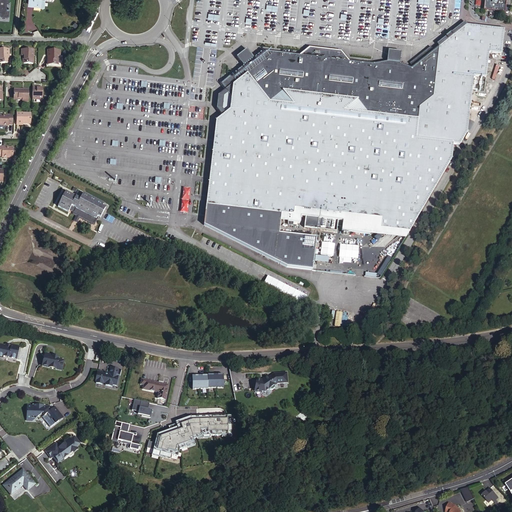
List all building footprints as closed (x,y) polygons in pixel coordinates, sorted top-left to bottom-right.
[(0,0),(0,10),(1,10),(0,15),(8,16),(8,11),(8,0),(0,0)] [(485,0),(485,3),(484,10),(502,12),(505,12),(506,6),(506,0),(485,0)] [(451,32),(453,35),(467,24),(465,21),(451,32)] [(466,132),(469,112),(474,75),(484,76),(488,52),(501,53),(504,29),(467,24),(453,35),(451,32),(449,34),(446,36),(448,38),(439,45),(437,47),(407,71),(400,64),(399,62),(386,61),(384,61),(376,67),(373,63),(349,60),(342,52),(306,48),(298,54),(261,50),(261,54),(260,56),(254,56),(252,57),(242,65),(240,67),(240,73),(234,72),(220,84),(225,90),(231,98),(230,104),(229,110),(220,117),(215,121),(205,206),(279,214),(287,215),(286,222),(299,223),(299,217),(301,206),(306,207),(306,210),(318,211),(317,219),(330,220),(331,213),(380,219),(379,228),(386,229),(389,232),(392,230),(395,233),(398,231),(401,234),(404,231),(408,232),(418,215),(450,161),(452,144),(459,144),(466,132)] [(437,43),(439,45),(448,38),(446,36),(437,43)] [(409,61),(409,69),(437,47),(429,45),(409,61)] [(33,64),(33,56),(32,56),(32,49),(21,49),(21,56),(23,56),(23,64),(33,64)] [(241,53),(235,57),(242,65),(252,57),(246,49),(241,53)] [(387,50),(386,61),(399,62),(400,52),(394,51),(387,50)] [(48,58),(48,66),(57,66),(57,58),(59,58),(59,52),(48,52),(48,58)] [(31,86),(31,100),(41,100),(41,88),(39,88),(39,87),(31,86)] [(13,90),(12,99),(20,99),(20,101),(27,101),(27,91),(20,91),(20,90),(13,90)] [(231,98),(225,90),(217,96),(215,111),(220,117),(229,110),(230,104),(231,98)] [(15,115),(14,125),(21,126),(21,124),(29,124),(29,114),(21,114),(21,115),(15,115)] [(5,126),(11,126),(11,116),(5,116),(5,118),(0,117),(0,126),(5,127),(5,126)] [(0,147),(0,157),(2,158),(1,159),(13,159),(13,149),(8,149),(2,149),(2,148),(0,147)] [(65,210),(66,209),(68,206),(69,207),(68,210),(70,211),(74,213),(78,215),(91,222),(95,215),(98,217),(104,205),(81,192),(79,195),(75,193),(73,196),(63,190),(55,205),(65,210)] [(279,214),(205,206),(203,226),(285,266),(311,268),(314,241),(319,242),(320,233),(277,228),(278,221),(279,214)] [(301,206),(299,217),(304,217),(303,224),(323,226),(323,230),(335,232),(336,221),(341,222),(340,225),(379,228),(380,219),(331,213),(330,220),(317,219),(318,211),(306,210),(306,207),(301,206)] [(332,256),(336,237),(323,235),(320,254),(332,256)] [(314,241),(311,268),(316,269),(319,242),(314,241)] [(358,258),(359,245),(340,244),(339,257),(358,258)] [(392,249),(387,257),(390,259),(395,251),(392,249)] [(384,255),(370,275),(379,276),(390,259),(387,257),(384,255)] [(306,294),(268,275),(263,284),(301,303),(306,294)] [(353,321),(347,320),(348,313),(342,312),(341,316),(338,315),(336,325),(352,328),(353,321)] [(20,346),(0,342),(0,358),(16,362),(18,354),(20,346)] [(43,360),(41,367),(62,371),(65,359),(59,358),(59,355),(45,352),(43,360)] [(104,372),(96,370),(94,379),(95,379),(95,381),(101,383),(102,380),(105,381),(105,383),(111,385),(111,383),(116,384),(117,379),(116,379),(117,374),(116,374),(116,373),(117,367),(110,365),(109,368),(108,373),(107,372),(106,374),(103,373),(104,372)] [(266,378),(262,381),(262,382),(260,383),(258,383),(258,382),(255,381),(254,394),(260,395),(260,393),(264,394),(269,390),(269,391),(271,392),(274,390),(274,387),(273,387),(276,385),(286,383),(284,373),(271,375),(272,378),(268,381),(266,378)] [(191,390),(207,390),(207,377),(191,377),(191,390)] [(222,390),(222,377),(207,377),(207,390),(222,390)] [(140,385),(143,385),(142,390),(158,393),(157,399),(166,401),(169,385),(141,380),(140,385)] [(140,417),(149,419),(151,411),(147,410),(148,404),(133,400),(131,411),(137,412),(137,413),(141,414),(140,417)] [(48,409),(49,408),(41,407),(41,405),(33,405),(33,407),(27,407),(26,422),(34,423),(34,417),(37,418),(42,414),(43,416),(42,418),(50,428),(62,418),(54,408),(49,411),(48,409)] [(194,438),(231,437),(231,415),(190,417),(175,422),(177,427),(158,434),(156,443),(149,442),(146,453),(171,458),(172,455),(178,457),(180,449),(196,444),(194,438)] [(121,423),(120,431),(114,430),(111,441),(117,443),(117,442),(131,445),(130,449),(138,451),(142,436),(136,435),(136,437),(127,435),(129,425),(121,423)] [(52,458),(53,457),(57,462),(62,458),(63,460),(64,460),(68,457),(70,457),(73,455),(73,453),(72,452),(76,449),(75,447),(79,444),(74,437),(69,440),(68,439),(63,443),(64,444),(60,446),(57,448),(55,444),(45,452),(50,459),(52,458)] [(23,475),(20,472),(14,477),(13,477),(10,479),(10,480),(4,485),(11,494),(23,485),(27,490),(31,487),(34,485),(25,473),(23,475)] [(491,488),(483,496),(490,503),(493,500),(495,502),(500,498),(491,488)] [(462,493),(468,503),(475,499),(469,489),(462,493)]
